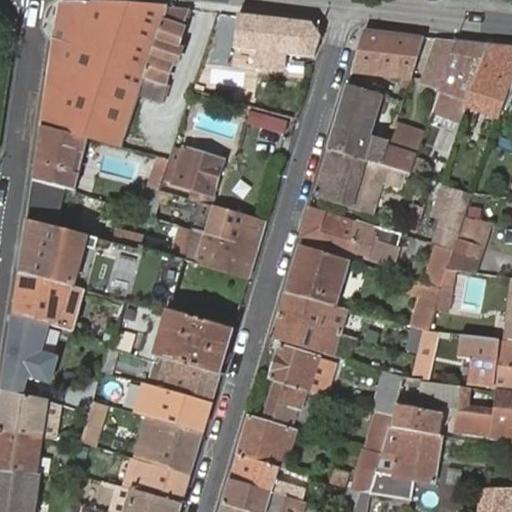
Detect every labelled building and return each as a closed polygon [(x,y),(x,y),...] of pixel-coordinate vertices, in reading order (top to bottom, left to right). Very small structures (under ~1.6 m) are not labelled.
[(59,2),(41,125),(120,147),(139,92),(168,7),(59,2)] [(188,10),(168,7),(139,92),(160,99),(171,65),(177,67),(183,49),(178,47),(185,31),(181,30),(188,10)] [(215,53),(223,55),(226,56),(234,33),(224,29),(215,53)] [(226,56),(223,55),(217,73),(220,75),(217,85),(240,93),(239,98),(253,102),(258,85),(255,85),(268,44),(234,33),(226,56)] [(364,35),(353,72),(388,78),(387,83),(395,85),(396,78),(412,81),(425,41),(364,35)] [(458,44),(438,42),(423,89),(440,94),(458,44)] [(472,98),(490,47),(458,44),(440,94),(463,101),(462,105),(469,107),(472,98)] [(511,49),(490,47),(472,98),(494,104),(492,111),(503,115),(511,92),(511,90),(511,49)] [(384,99),(348,88),(329,152),(383,168),(389,148),(369,141),(384,99)] [(411,176),(426,134),(398,123),(389,148),(383,168),(406,175),(411,176)] [(89,142),(40,128),(32,182),(66,192),(75,195),(89,142)] [(211,206),(225,161),(183,149),(171,146),(160,180),(173,185),(170,194),(202,203),(211,206)] [(406,175),(383,168),(329,152),(316,194),(366,210),(375,211),(382,185),(400,192),(406,175)] [(432,181),(432,182),(429,192),(438,195),(433,213),(445,217),(437,241),(452,245),(471,194),(442,184),(442,183),(432,181)] [(32,182),(26,220),(55,228),(66,192),(32,182)] [(136,183),(128,211),(140,214),(148,187),(136,183)] [(140,214),(155,220),(164,192),(148,187),(140,214)] [(257,250),(265,222),(211,206),(202,203),(193,231),(257,250)] [(417,232),(424,208),(412,205),(405,228),(417,232)] [(390,266),(400,233),(312,206),(303,235),(366,255),(365,259),(390,266)] [(462,229),(457,242),(479,247),(484,222),(466,219),(465,221),(462,229)] [(164,358),(220,374),(234,328),(227,326),(231,312),(194,301),(203,268),(175,259),(139,247),(143,235),(114,226),(108,243),(55,228),(26,220),(18,273),(84,290),(124,300),(113,350),(119,352),(154,364),(155,364),(157,356),(164,358)] [(448,267),(477,273),(484,222),(479,247),(457,242),(454,249),(448,267)] [(203,268),(248,281),(257,250),(193,231),(184,228),(175,259),(203,268)] [(441,289),(448,267),(454,249),(433,243),(420,282),(441,289)] [(337,306),(350,261),(300,246),(285,294),(337,306)] [(18,273),(12,314),(72,332),(84,290),(18,273)] [(429,329),(441,289),(420,282),(415,281),(412,296),(416,299),(409,325),(422,328),(429,329)] [(344,326),(349,308),(337,306),(285,294),(278,318),(358,339),(361,330),(344,326)] [(355,350),(358,339),(278,318),(271,340),(334,358),(338,344),(355,350)] [(437,330),(429,329),(422,328),(412,380),(421,381),(426,382),(437,330)] [(511,349),(495,347),(496,339),(460,333),(456,358),(471,361),(468,384),(511,389),(511,349)] [(511,340),(505,339),(496,339),(495,347),(511,349),(511,340)] [(113,350),(106,347),(99,372),(112,376),(119,352),(113,350)] [(280,349),(270,382),(274,383),(307,393),(317,396),(325,399),(335,401),(345,368),(335,366),(327,363),(280,349)] [(156,388),(211,403),(220,374),(164,358),(161,366),(155,364),(154,364),(147,385),(156,388)] [(394,419),(403,379),(381,373),(369,412),(374,413),(394,419)] [(421,384),(421,381),(412,380),(403,379),(394,419),(392,428),(440,437),(445,414),(406,407),(410,384),(420,386),(421,384)] [(263,417),(292,426),(297,411),(302,412),(307,393),(274,383),(263,417)] [(511,445),(511,395),(421,384),(420,386),(418,402),(458,409),(454,432),(492,438),(491,442),(511,445)] [(138,415),(144,416),(148,418),(156,388),(147,385),(138,415)] [(148,418),(202,434),(211,403),(156,388),(148,418)] [(0,396),(0,433),(45,438),(50,401),(39,398),(1,391),(0,396)] [(92,392),(90,400),(107,405),(109,397),(92,392)] [(86,413),(77,441),(94,446),(99,429),(90,426),(93,416),(86,413)] [(374,413),(362,451),(376,456),(380,457),(389,428),(392,428),(394,419),(374,413)] [(132,457),(190,474),(202,434),(148,418),(144,416),(132,457)] [(295,432),(248,418),(236,456),(277,468),(286,436),(293,439),(295,432)] [(440,437),(392,428),(389,428),(380,457),(369,495),(409,502),(414,479),(435,484),(444,437),(440,437)] [(0,433),(0,471),(41,472),(45,438),(0,433)] [(284,470),(293,439),(286,436),(277,468),(279,468),(284,470)] [(376,456),(362,451),(356,470),(370,474),(376,456)] [(236,456),(229,483),(297,503),(301,491),(274,483),(279,468),(277,468),(236,456)] [(129,488),(181,503),(190,474),(132,457),(131,457),(123,486),(129,488)] [(0,471),(0,511),(35,511),(38,491),(41,472),(0,471)] [(229,483),(222,506),(243,511),(303,511),(305,506),(297,503),(229,483)] [(343,496),(357,501),(360,492),(346,487),(343,496)] [(124,506),(122,511),(178,511),(181,503),(129,488),(124,506)] [(480,511),(511,511),(511,490),(482,489),(480,511)] [(359,511),(370,511),(374,496),(362,494),(359,511)]
